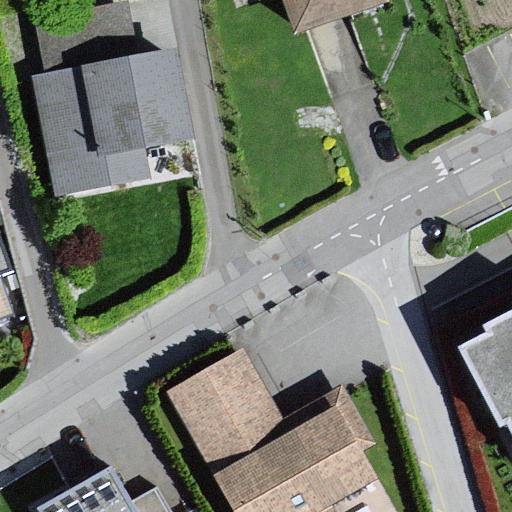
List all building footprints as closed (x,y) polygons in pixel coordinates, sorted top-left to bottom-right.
[(111,0),(100,0),(40,6),(44,47),(116,40),(111,0)] [(285,0),(294,24),(364,0),(285,0)] [(172,46),(28,70),(49,192),(193,168),(172,46)] [(0,312),(16,307),(5,275),(16,270),(0,227),(0,312)] [(487,328),(462,341),(501,421),(510,419),(511,422),(511,305),(483,320),(487,328)] [(371,438),(341,383),(280,417),(240,346),(165,388),(234,511),(373,511),(394,501),(362,443),(371,438)] [(112,462),(35,507),(37,511),(168,511),(154,487),(133,499),(112,462)]
